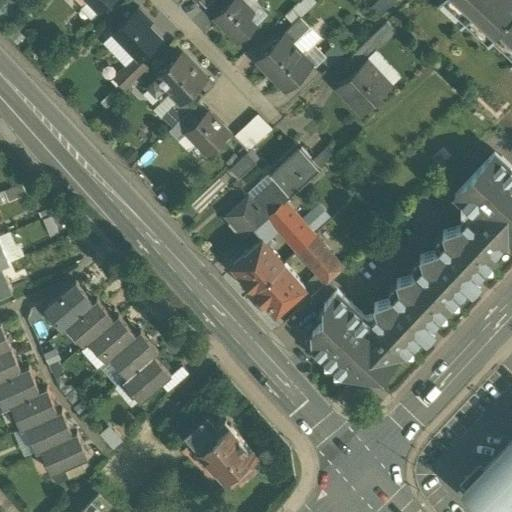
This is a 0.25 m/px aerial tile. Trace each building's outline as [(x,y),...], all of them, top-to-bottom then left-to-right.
[(242,0),(227,0),(212,15),(236,40),(266,12),(257,2),(250,8),(242,0)] [(291,19),(314,0),(299,0),(285,11),(291,19)] [(392,0),(376,0),(373,3),(379,11),(393,0),(392,0)] [(511,13),(511,0),(444,0),(476,29),(480,24),(492,35),(511,13)] [(150,20),(137,6),(112,30),(134,54),(137,57),(138,57),(159,36),(147,23),(150,20)] [(511,13),(492,35),(511,54),(511,13)] [(300,16),(283,32),(292,42),(309,25),(300,16)] [(385,22),(366,39),(350,54),(359,64),(365,58),(366,59),(396,31),(385,22)] [(283,32),(282,32),(254,59),(268,73),(271,70),(287,87),(313,63),(283,32)] [(335,40),(318,57),(327,66),(344,49),(335,40)] [(178,50),(144,83),(158,97),(167,89),(177,100),(179,102),(184,97),(197,85),(204,78),(204,77),(178,50)] [(134,54),(114,74),(125,86),(146,65),(138,57),(137,57),(134,54)] [(366,59),(365,58),(359,64),(336,86),(361,112),(390,85),(366,59)] [(204,78),(197,85),(203,92),(211,85),(204,78)] [(177,100),(160,116),(170,127),(180,118),(193,106),(184,97),(179,102),(177,100)] [(193,106),(180,118),(187,125),(206,107),(199,99),(193,106)] [(229,131),(206,107),(187,125),(183,128),(185,130),(206,152),(229,131)] [(257,114),(250,121),(262,137),(270,130),(257,114)] [(170,127),(168,129),(177,137),(185,130),(183,128),(187,125),(180,118),(170,127)] [(262,137),(250,121),(242,128),(255,143),(262,137)] [(255,143),(242,128),(233,137),(247,151),(255,143)] [(308,140),(271,173),(276,178),(252,199),(248,195),(226,215),(244,235),(252,227),(269,212),(283,199),(319,166),(313,160),(306,153),(313,146),(308,140)] [(330,145),(313,160),(319,166),(335,151),(330,145)] [(466,203),(466,216),(499,246),(511,232),(511,167),(493,150),(454,192),(466,203)] [(246,152),(229,168),(237,177),(254,161),(246,152)] [(283,199),(269,212),(279,224),(293,211),(283,199)] [(305,207),(296,214),(313,233),(321,225),(305,207)] [(296,214),(293,211),(279,224),(281,226),(299,246),(313,233),(296,214)] [(279,224),(269,212),(252,227),(261,237),(262,235),(265,239),(281,226),(279,224)] [(422,262),(412,273),(449,306),(453,303),(459,302),(458,296),(468,286),(471,289),(479,279),(477,277),(486,266),(492,266),(492,261),(496,257),(493,254),(499,246),(466,216),(458,223),(443,228),(445,238),(435,248),(419,253),(422,262)] [(313,233),(299,246),(328,279),(342,266),(313,233)] [(261,237),(232,262),(254,286),(283,260),(265,239),(262,235),(261,237)] [(0,264),(1,264),(8,261),(0,241),(0,264)] [(283,260),(254,286),(275,310),(305,284),(283,260)] [(0,264),(0,294),(12,289),(1,264),(0,264)] [(377,311),(365,315),(370,320),(401,351),(404,354),(408,350),(414,350),(414,344),(422,335),(426,337),(435,328),(431,325),(441,315),(447,315),(446,309),(449,306),(412,273),(396,278),(399,288),(389,298),(375,301),(377,311)] [(93,300),(75,279),(45,306),(62,326),(67,323),(93,300)] [(365,315),(336,288),(324,302),(324,313),(325,315),(312,329),(313,346),(325,357),(325,362),(330,362),(334,366),(334,371),(339,371),(341,373),(348,373),(348,372),(355,372),(355,373),(369,373),(369,371),(383,371),(401,351),(370,320),(365,315)] [(93,300),(67,323),(84,343),(88,339),(114,317),(97,297),(93,300)] [(114,317),(88,339),(106,359),(110,355),(136,333),(119,313),(114,317)] [(0,320),(0,349),(11,345),(0,320)] [(136,333),(110,355),(128,375),(154,353),(158,349),(141,329),(136,333)] [(11,345),(0,349),(0,378),(22,369),(11,345)] [(128,375),(123,379),(141,399),(171,373),(154,353),(128,375)] [(110,355),(106,359),(106,360),(100,365),(116,384),(122,379),(123,379),(128,375),(110,355)] [(22,369),(0,378),(0,397),(3,406),(11,403),(40,390),(29,365),(22,369)] [(40,390),(11,403),(21,427),(25,425),(58,411),(48,386),(40,390)] [(58,411),(25,425),(36,449),(41,447),(73,433),(63,409),(58,411)] [(255,453),(231,424),(223,431),(208,414),(183,435),(203,458),(200,461),(205,468),(208,464),(223,481),(232,473),(241,483),(258,468),(249,458),(255,453)] [(73,433),(41,447),(52,472),(88,456),(77,431),(73,433)] [(511,511),(511,439),(483,469),(480,466),(463,483),(492,511),(511,511)]
